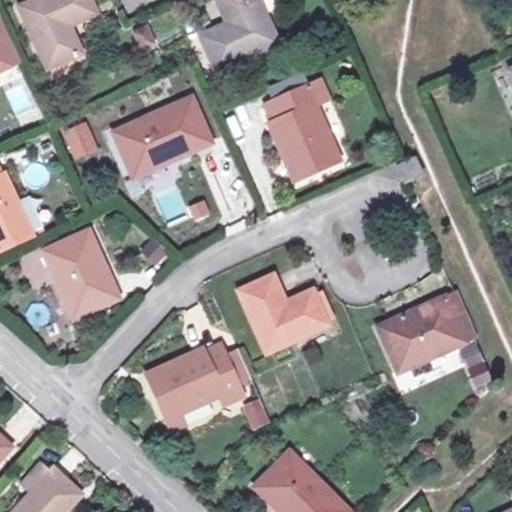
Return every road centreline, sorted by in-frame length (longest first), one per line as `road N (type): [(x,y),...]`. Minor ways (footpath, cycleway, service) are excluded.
road 1 (residential): [(59,401),(193,261),(321,209)]
road 2 (residential): [(321,209),(378,183),(401,203),(415,248),(406,267),(378,280),(352,273)]
road 3 (residential): [(180,511),(59,401)]
